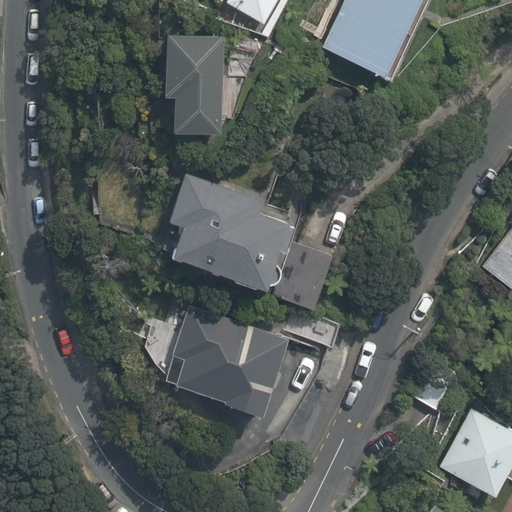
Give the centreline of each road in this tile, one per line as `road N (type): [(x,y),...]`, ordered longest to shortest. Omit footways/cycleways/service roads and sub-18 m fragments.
road 1 (residential): [(19,0),(19,179),(33,289),(47,344),(111,479),(146,511)]
road 2 (residential): [(511,99),(458,184),(298,511)]
